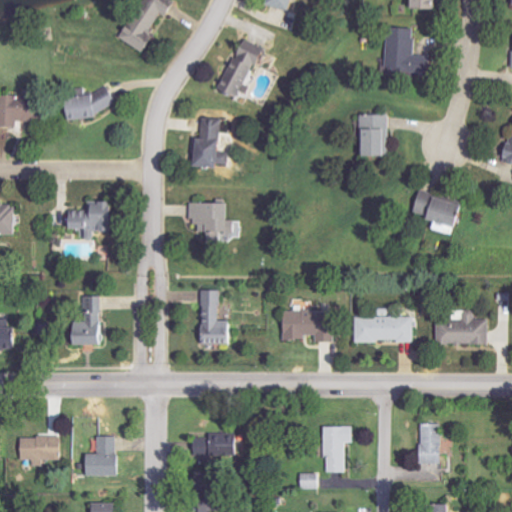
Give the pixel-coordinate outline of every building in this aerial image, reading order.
[(151,0),(128,40),(151,54),(159,40),(153,36),(166,15),(172,18),(181,3),(176,0),(151,0)] [(274,0),(273,7),(297,12),(299,0),(274,0)] [(441,10),(440,0),(417,0),(418,10),(441,10)] [(420,29),(392,28),(392,59),(386,59),(385,74),(437,75),(437,56),(419,56),(420,29)] [(247,98),(272,52),(251,41),(227,87),(247,98)] [(76,116),(123,111),(120,86),(101,88),(101,94),(74,97),(76,116)] [(0,122),(19,123),(19,117),(47,118),(48,92),(1,90),(0,104),(0,122)] [(394,114),(367,113),(366,127),(372,127),(371,155),(393,156),(394,114)] [(204,165),(234,166),(235,151),(227,151),(227,119),(204,118),(204,165)] [(466,226),(472,203),(427,191),(421,214),(466,226)] [(123,230),(123,201),(99,201),(99,210),(77,210),(77,228),(93,228),(93,239),(101,239),(101,230),(123,230)] [(235,202),(196,203),(196,225),(204,225),(204,232),(212,232),(213,242),(243,241),(242,220),(235,221),(235,202)] [(0,234),(22,234),(22,203),(0,203),(0,234)] [(237,344),(236,320),(225,321),(225,290),(206,290),(206,344),(237,344)] [(79,345),(109,344),(108,295),(89,296),(90,322),(79,322),(79,345)] [(339,342),(340,311),(290,310),(290,338),(320,339),(320,342),(339,342)] [(442,344),(493,345),(494,320),(480,319),(480,311),(469,310),(468,319),(442,318),(442,344)] [(419,341),(418,316),(361,317),(361,342),(419,341)] [(0,348),(23,348),(23,327),(14,327),(14,319),(0,319),(0,348)] [(446,463),(446,423),(426,423),(427,464),(446,463)] [(329,473),(350,473),(350,443),(359,443),(360,426),(330,426),(329,473)] [(203,458),(249,455),(248,433),(201,436),(203,458)] [(121,436),(102,437),(102,453),(91,454),(92,476),(126,475),(125,454),(121,454),(121,436)] [(324,489),(324,474),(305,474),(305,490),(324,489)] [(221,511),(222,495),(202,495),(201,511),(221,511)] [(118,511),(119,503),(96,503),(96,511),(118,511)]
